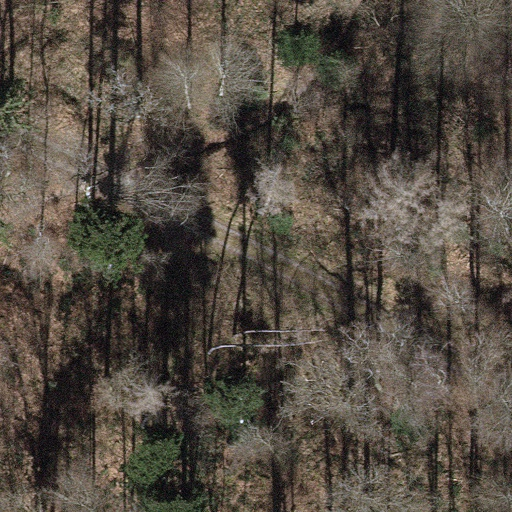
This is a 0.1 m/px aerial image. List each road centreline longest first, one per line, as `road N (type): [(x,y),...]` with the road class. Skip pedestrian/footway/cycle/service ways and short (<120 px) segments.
road 1 (track): [(111,175),(186,199),(511,398)]
road 2 (track): [(111,175),(0,124)]
